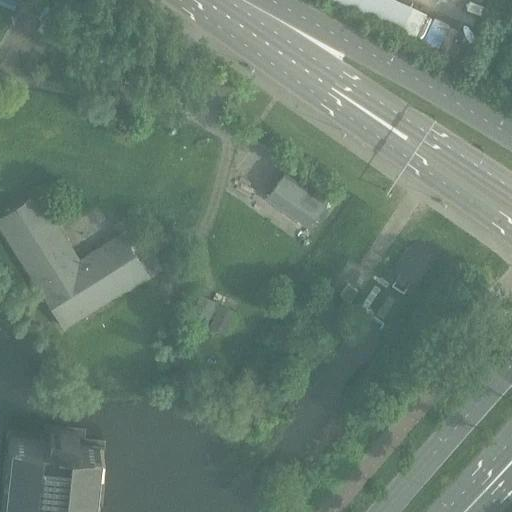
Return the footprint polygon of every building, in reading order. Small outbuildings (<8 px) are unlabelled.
[(342,0),(416,34),(427,10),(405,0),(342,0)] [(117,50),(46,6),(38,18),(43,21),(38,29),(104,71),(117,50)] [(307,226),(331,192),(291,164),(267,198),(307,226)] [(79,261),(37,194),(0,217),(0,224),(64,327),(147,274),(122,234),(79,261)] [(348,284),(340,296),(350,302),(358,291),(348,284)] [(215,304),(200,296),(190,318),(205,325),(215,304)] [(209,327),(224,334),(234,313),(219,306),(209,327)] [(92,511),(100,448),(78,445),(79,433),(51,430),(49,442),(11,438),(3,511),(92,511)]
